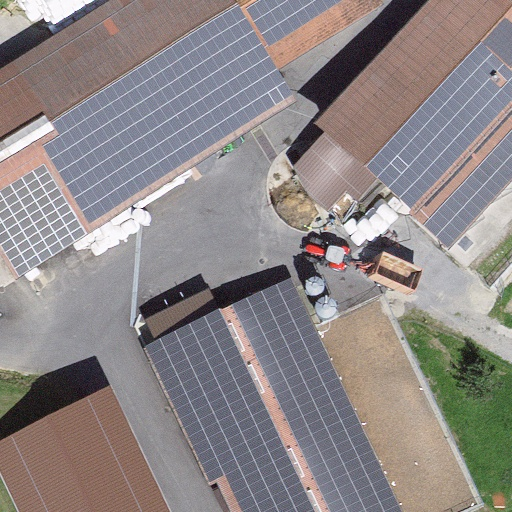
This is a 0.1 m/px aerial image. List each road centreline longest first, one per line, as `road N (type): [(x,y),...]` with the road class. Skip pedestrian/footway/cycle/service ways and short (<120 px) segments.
road 1 (track): [(0,356),(27,355),(255,169),(407,0)]
road 2 (track): [(255,169),(511,347)]
